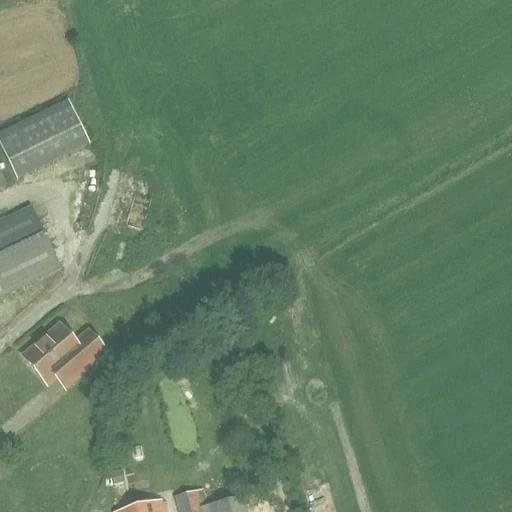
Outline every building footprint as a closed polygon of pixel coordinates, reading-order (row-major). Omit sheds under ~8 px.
[(68,102),(0,135),(0,148),(16,181),(89,146),(68,102)] [(0,223),(0,298),(59,270),(30,210),(0,223)] [(59,327),(23,359),(47,386),(70,366),(80,378),(106,355),(88,334),(75,345),(59,327)] [(200,511),(199,509),(202,508),(198,492),(173,498),(176,511),(200,511)] [(162,511),(160,502),(124,511),(162,511)]
